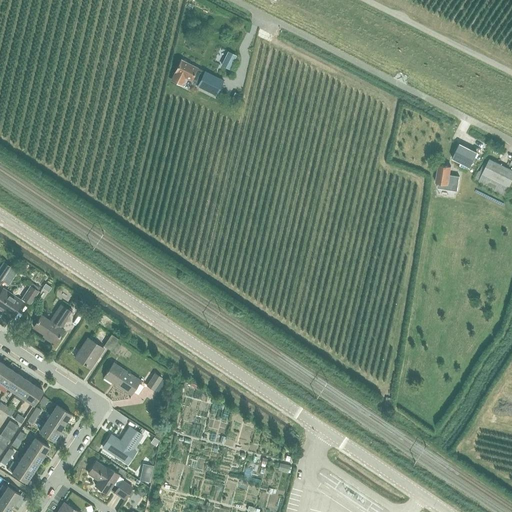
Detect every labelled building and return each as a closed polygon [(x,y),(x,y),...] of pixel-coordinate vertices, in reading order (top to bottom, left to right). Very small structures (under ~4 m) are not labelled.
[(228,51),(222,65),(229,69),(236,55),(228,51)] [(175,72),(172,79),(181,84),(184,77),(198,84),(197,86),(216,95),(223,80),(204,71),(197,67),(181,59),(175,72)] [(235,92),(231,100),(237,103),(241,95),(235,92)] [(460,144),(452,158),(470,167),(478,153),(460,144)] [(500,156),(501,151),(490,148),(489,153),(500,156)] [(511,169),(490,159),(483,173),(479,182),(506,195),(511,182),(511,169)] [(439,164),(436,182),(439,183),(438,188),(457,191),(459,176),(450,174),(451,166),(439,164)] [(0,278),(1,279),(10,266),(4,262),(0,267),(0,278)] [(10,267),(2,280),(8,284),(17,271),(10,267)] [(33,283),(31,286),(23,298),(29,303),(38,291),(40,287),(33,283)] [(45,283),(42,288),(48,292),(51,287),(45,283)] [(0,308),(11,316),(21,301),(3,289),(0,293),(0,308)] [(60,328),(68,317),(72,311),(61,304),(51,321),(41,315),(34,327),(49,337),(48,340),(55,344),(64,330),(60,328)] [(110,350),(118,338),(112,334),(104,346),(110,350)] [(90,368),(103,348),(88,338),(75,358),(90,368)] [(0,362),(0,380),(9,367),(0,362)] [(131,395),(140,380),(114,362),(104,377),(131,395)] [(0,380),(0,382),(8,388),(17,373),(9,367),(0,380)] [(8,388),(16,393),(26,379),(17,373),(8,388)] [(154,390),(162,378),(155,373),(147,385),(154,390)] [(16,393),(25,399),(34,384),(26,379),(16,393)] [(34,384),(25,399),(34,405),(43,390),(34,384)] [(6,399),(12,403),(16,397),(10,393),(6,399)] [(43,396),(39,402),(44,406),(49,399),(43,396)] [(57,405),(51,413),(66,423),(71,414),(57,405)] [(14,411),(7,406),(4,411),(10,416),(14,411)] [(32,413),(37,416),(41,410),(36,406),(32,413)] [(18,413),(14,418),(21,423),(25,418),(18,413)] [(32,413),(27,420),(33,423),(37,416),(32,413)] [(60,432),(66,423),(51,413),(45,422),(60,432)] [(7,425),(16,431),(19,426),(10,420),(7,425)] [(60,432),(45,422),(39,431),(54,441),(60,432)] [(16,431),(7,425),(4,430),(13,436),(16,431)] [(133,449),(143,435),(130,427),(121,441),(111,435),(103,447),(128,463),(136,451),(133,449)] [(13,436),(4,430),(0,434),(10,440),(13,436)] [(16,438),(21,441),(25,434),(20,431),(16,438)] [(10,440),(0,434),(0,440),(6,445),(10,440)] [(35,437),(29,446),(44,456),(50,447),(35,437)] [(155,437),(151,442),(156,445),(159,440),(155,437)] [(16,438),(11,444),(16,448),(21,441),(16,438)] [(38,465),(44,456),(29,446),(24,455),(38,465)] [(4,455),(10,458),(14,451),(9,448),(4,455)] [(4,455),(0,461),(5,465),(6,464),(9,460),(10,458),(4,455)] [(33,473),(38,465),(24,455),(18,463),(33,473)] [(96,461),(88,473),(99,480),(95,486),(107,493),(119,474),(108,467),(107,468),(96,461)] [(27,482),(33,473),(18,463),(12,472),(27,482)] [(282,463),(280,470),(287,472),(289,465),(282,463)] [(125,498),(132,486),(122,480),(115,492),(125,498)] [(1,497),(14,505),(21,495),(8,486),(1,497)] [(9,511),(14,505),(1,497),(0,498),(0,511),(1,511),(9,511)] [(80,511),(64,502),(57,511),(80,511)]
